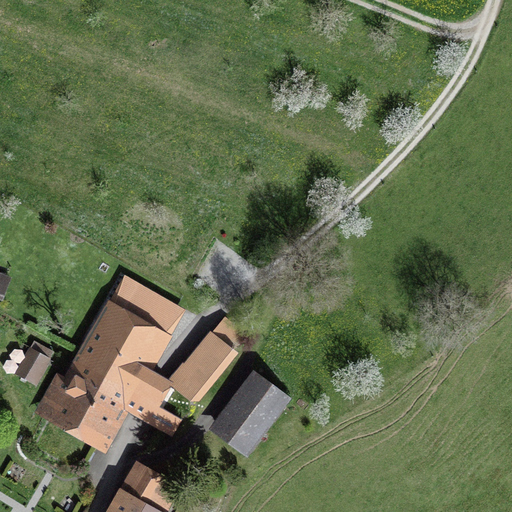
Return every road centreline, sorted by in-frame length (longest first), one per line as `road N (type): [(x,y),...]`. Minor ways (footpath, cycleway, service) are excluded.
road 1 (track): [(493,0),(465,69),(410,140),(324,226),(199,328),(158,384)]
road 2 (unclassified): [(158,384),(94,511)]
road 3 (track): [(481,30),(450,31),(361,0)]
